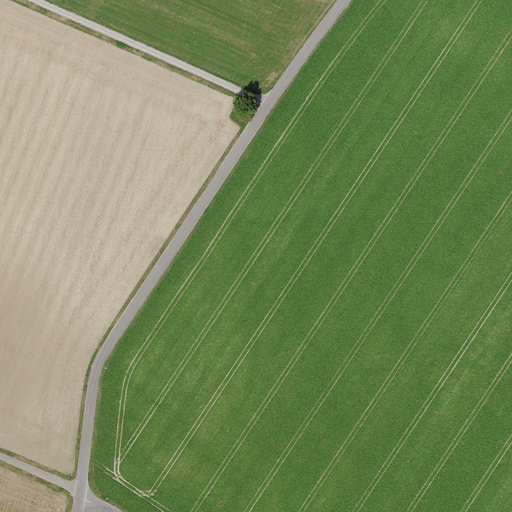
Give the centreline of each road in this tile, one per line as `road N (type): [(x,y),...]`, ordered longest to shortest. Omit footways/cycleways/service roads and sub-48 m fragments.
road 1 (unclassified): [(343,0),(98,366),(78,511)]
road 2 (track): [(269,104),(31,0)]
road 3 (track): [(110,511),(0,456)]
